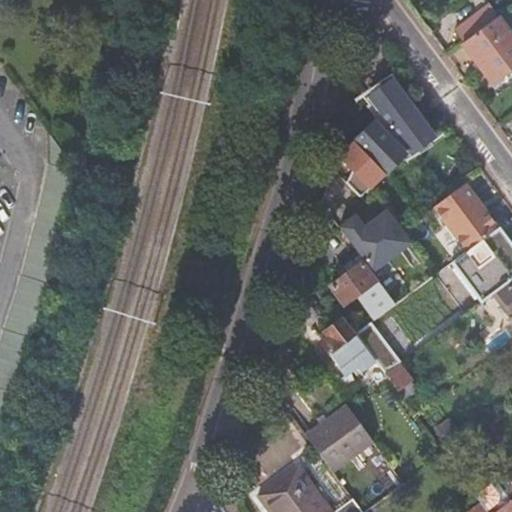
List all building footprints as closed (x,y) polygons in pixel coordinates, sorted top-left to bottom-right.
[(463,41),(487,23),(478,11),(454,29),(463,41)] [(511,65),(511,33),(497,15),(487,23),(463,41),(462,42),(491,81),(511,65)] [(390,80),(366,98),(383,121),(407,154),(431,136),(390,80)] [(376,119),(354,141),(366,153),(381,169),(384,172),(402,154),(379,129),(383,126),(376,119)] [(366,153),(354,141),(344,151),(341,147),(337,151),(340,154),(338,157),(360,179),(349,189),(357,197),(367,187),(384,172),(381,169),(366,153)] [(0,423),(7,404),(44,289),(75,170),(50,163),(19,281),(0,339),(0,423)] [(441,199),(431,207),(465,250),(497,226),(464,182),(441,199)] [(375,269),(415,241),(389,204),(366,220),(358,209),(341,221),(375,269)] [(495,290),(510,279),(508,277),(511,273),(511,244),(502,231),(484,245),(494,259),(481,268),(486,274),(484,276),(495,290)] [(374,318),(394,303),(378,281),(358,255),(344,267),(347,271),(328,285),(343,304),(356,294),(374,318)] [(456,257),(436,272),(443,281),(463,266),(456,257)] [(396,268),(378,281),(394,303),(412,290),(396,268)] [(432,280),(408,298),(417,309),(441,291),(432,280)] [(511,310),(511,280),(498,291),(511,310)] [(376,318),(359,328),(382,368),(399,359),(376,318)] [(354,334),(354,333),(351,335),(339,319),(323,331),(327,336),(319,342),(338,367),(364,347),(354,334)] [(511,339),(497,351),(511,370),(511,339)] [(397,364),(384,374),(404,400),(417,390),(397,364)] [(342,402),(303,431),(303,432),(333,472),(372,442),(342,402)] [(457,436),(446,421),(434,431),(445,444),(457,436)] [(362,511),(351,497),(331,511),(306,478),(296,466),(256,496),(268,511),(362,511)] [(468,471),(460,476),(460,477),(473,494),(480,488),(468,471)] [(480,503),(486,511),(498,502),(499,496),(489,482),(480,488),(473,494),(480,503)] [(487,511),(486,511),(480,503),(468,511),(487,511)]
